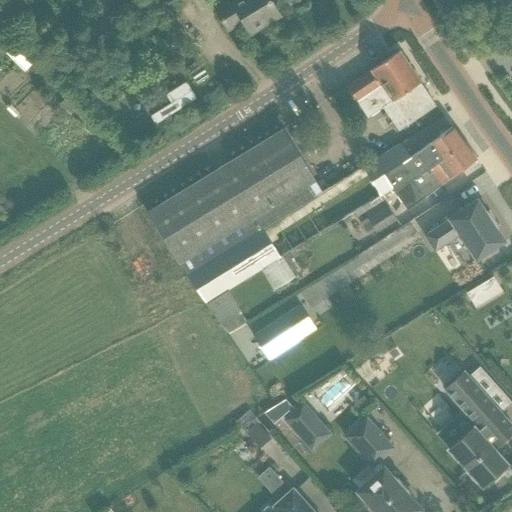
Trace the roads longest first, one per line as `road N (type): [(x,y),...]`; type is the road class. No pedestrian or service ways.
road 1 (unclassified): [(0,263),(409,9)]
road 2 (secondary): [(511,159),(409,9)]
